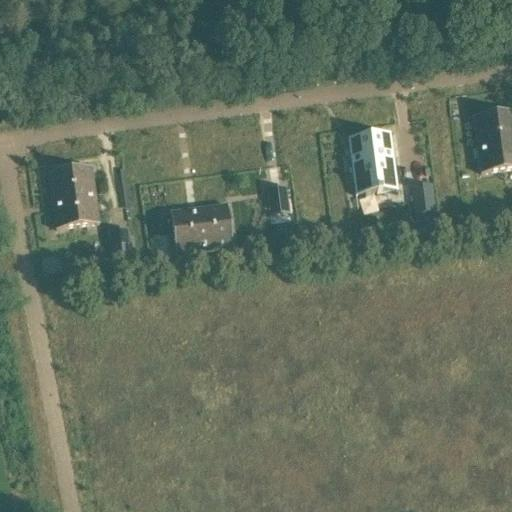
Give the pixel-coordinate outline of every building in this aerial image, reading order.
[(481,176),(511,171),(511,113),(472,120),(481,176)] [(347,141),(355,199),(376,196),(381,196),(381,195),(397,193),(390,135),(347,141)] [(56,233),(98,227),(91,170),(48,176),(56,233)] [(286,188),(269,190),(271,207),(288,205),(286,188)] [(434,200),(414,202),(417,230),(437,228),(434,200)] [(232,249),(227,208),(169,216),(175,257),(232,249)] [(112,234),(116,263),(132,260),(128,231),(112,234)]
